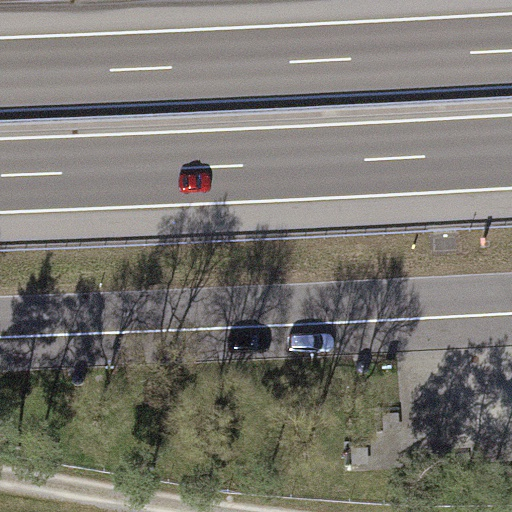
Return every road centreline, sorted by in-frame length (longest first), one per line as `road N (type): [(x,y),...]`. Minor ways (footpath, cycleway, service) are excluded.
road 1 (motorway): [(511,50),(0,74)]
road 2 (motorway): [(0,176),(511,152)]
road 3 (track): [(0,480),(180,511)]
